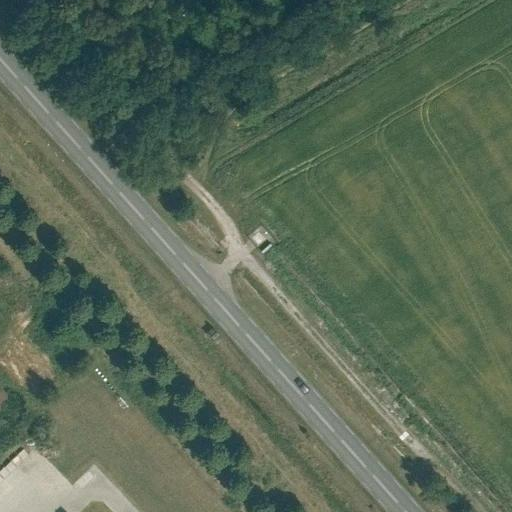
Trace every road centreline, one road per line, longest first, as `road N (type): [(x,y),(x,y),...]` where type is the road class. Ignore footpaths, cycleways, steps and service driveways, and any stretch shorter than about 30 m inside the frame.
road 1 (primary): [(404,511),(0,63)]
road 2 (track): [(480,511),(242,255),(183,176)]
road 3 (track): [(183,176),(17,0)]
